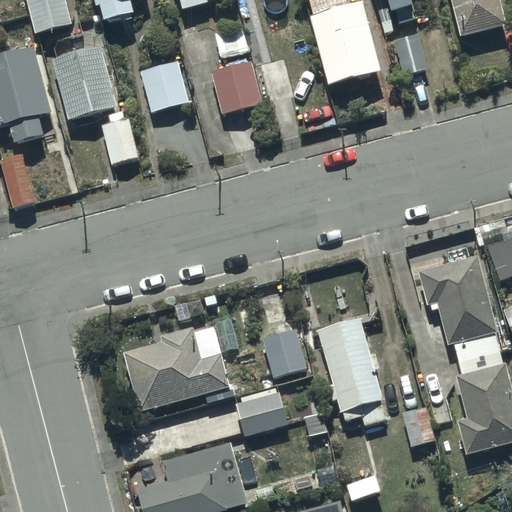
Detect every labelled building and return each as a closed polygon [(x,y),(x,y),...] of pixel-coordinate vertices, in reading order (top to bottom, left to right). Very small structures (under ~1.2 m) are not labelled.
[(63,0),(25,0),(35,37),(71,28),(63,0)] [(91,0),(94,9),(99,8),(103,23),(132,15),(128,3),(138,0),(91,0)] [(176,0),(180,13),(206,7),(205,1),(210,0),(176,0)] [(343,0),(309,0),(314,18),(309,19),(324,90),(380,78),(364,4),(346,8),(343,0)] [(374,0),(375,0),(384,0),(389,15),(396,14),(399,25),(424,17),(423,12),(414,15),(408,0),(374,0)] [(499,0),(449,0),(460,41),(507,29),(499,0)] [(243,30),(214,37),(220,60),(248,53),(243,30)] [(417,36),(394,41),(404,78),(426,72),(417,36)] [(35,51),(0,60),(0,131),(9,129),(14,146),(42,139),(37,122),(52,118),(35,51)] [(103,53),(53,65),(67,123),(117,112),(103,53)] [(253,63),(211,72),(220,119),(262,110),(253,63)] [(180,64),(142,73),(151,114),(189,106),(180,64)] [(110,126),(101,128),(112,168),(139,160),(128,121),(124,122),(122,114),(108,118),(110,126)] [(22,157),(0,162),(0,165),(12,211),(34,205),(22,157)] [(511,387),(479,259),(417,275),(425,307),(434,305),(445,351),(456,348),(462,374),(455,376),(467,420),(455,423),(464,459),(511,446),(511,387)] [(511,308),(503,312),(511,334),(511,308)] [(360,323),(316,335),(339,417),(342,416),(344,423),(361,418),(364,429),(388,422),(360,323)] [(297,331),(262,340),(272,380),(307,371),(297,331)] [(162,345),(123,355),(138,416),(229,393),(220,358),(199,364),(191,332),(160,340),(162,345)] [(241,405),(234,407),(243,440),(287,428),(279,397),(276,398),(275,391),(240,401),(241,405)] [(428,411),(403,417),(411,448),(435,443),(428,411)] [(167,487),(136,495),(141,511),(232,511),(245,509),(229,448),(162,466),(167,487)]
